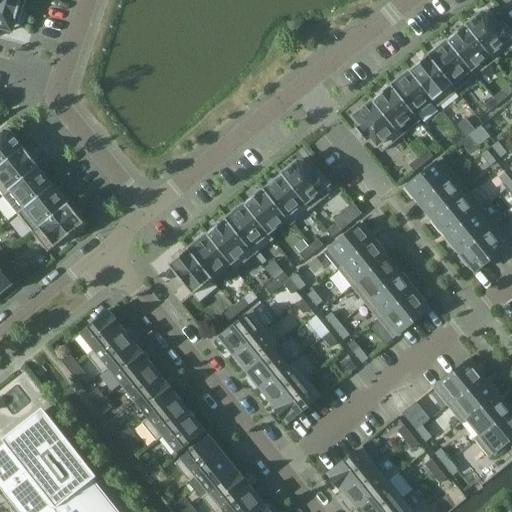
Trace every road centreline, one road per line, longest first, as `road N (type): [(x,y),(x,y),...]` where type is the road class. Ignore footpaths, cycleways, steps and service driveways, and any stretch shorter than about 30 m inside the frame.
road 1 (residential): [(106,261),(277,470)]
road 2 (residential): [(277,470),(464,322)]
road 3 (residential): [(296,88),(143,209)]
road 4 (residential): [(464,322),(371,208),(390,193)]
road 5 (residential): [(61,84),(62,109),(143,209)]
road 6 (residential): [(390,193),(483,308)]
road 7 (residential): [(408,0),(296,88)]
road 8 (residential): [(296,88),(390,193)]
road 9 (residential): [(106,261),(0,349)]
